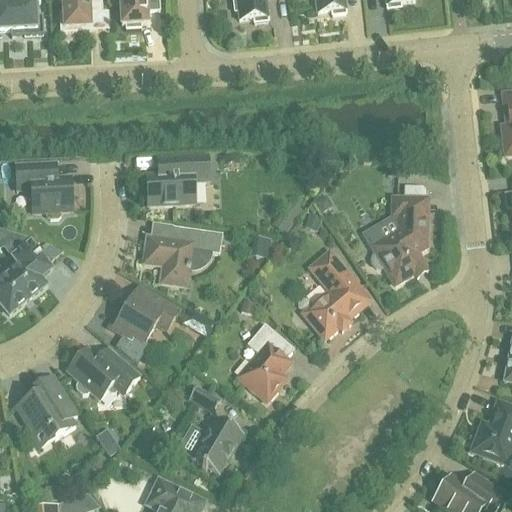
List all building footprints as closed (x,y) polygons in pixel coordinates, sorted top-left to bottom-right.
[(0,0),(0,34),(11,34),(11,40),(44,38),(43,19),(37,19),(36,5),(7,7),(6,0),(0,0)] [(59,15),(60,36),(82,34),(82,30),(90,30),(89,16),(102,15),(101,0),(62,0),(63,15),(59,15)] [(160,14),(159,0),(120,0),(122,28),(125,28),(126,32),(142,31),(141,27),(148,27),(147,15),(160,14)] [(235,0),(236,0),(232,1),(234,15),(238,15),(239,23),(253,22),(254,27),(268,25),(264,0),(235,0)] [(314,0),(317,16),(331,15),(332,19),(346,18),(343,0),(314,0)] [(385,0),(387,13),(401,11),(400,6),(415,5),(414,0),(385,0)] [(502,130),(505,159),(511,158),(511,96),(503,97),(506,129),(502,130)] [(208,161),(158,163),(159,178),(147,179),(149,211),(195,208),(193,186),(209,186),(208,161)] [(73,214),(71,181),(54,182),(50,179),(50,168),(15,170),(17,193),(18,193),(18,192),(25,191),(25,200),(28,203),(32,202),(33,216),(46,216),(47,220),(50,223),(58,223),(61,219),(61,215),(73,214)] [(417,281),(428,274),(417,256),(426,251),(427,218),(419,218),(419,202),(393,201),(392,219),(398,220),(398,235),(387,241),(391,247),(376,256),(373,260),(372,264),(373,268),(376,271),(380,272),(384,271),(395,289),(414,277),(417,281)] [(322,222),(310,217),(304,229),(317,234),(322,222)] [(144,267),(163,270),(161,286),(186,290),(192,254),(219,258),(222,237),(157,228),(155,242),(147,241),(144,267)] [(255,261),(273,262),(275,244),(257,242),(255,261)] [(52,271),(30,245),(12,259),(19,268),(0,282),(0,306),(9,318),(47,288),(41,280),(52,271)] [(63,255),(46,247),(42,250),(52,263),(63,255)] [(329,295),(303,318),(324,343),(339,332),(342,335),(351,328),(347,324),(370,305),(329,256),(310,272),(329,295)] [(166,334),(178,314),(138,291),(132,302),(127,300),(109,331),(131,345),(134,340),(145,347),(156,328),(166,334)] [(256,307),(244,303),(240,314),(253,318),(256,307)] [(216,328),(202,319),(196,330),(211,338),(216,328)] [(267,406),(286,383),(280,378),(291,366),(286,363),(294,353),(265,328),(247,349),(258,358),(238,382),(247,390),(249,393),(252,395),(254,397),(258,398),(267,406)] [(140,380),(107,352),(99,362),(87,352),(67,375),(79,386),(76,389),(76,393),(82,398),(87,398),(90,395),(100,404),(108,395),(111,397),(115,397),(120,391),(126,396),(140,380)] [(28,404),(13,413),(14,415),(17,412),(30,434),(27,436),(28,437),(31,435),(35,441),(48,433),(54,444),(75,431),(77,434),(87,428),(77,412),(73,414),(53,380),(24,398),(28,404)] [(221,405),(196,391),(189,403),(213,417),(221,405)] [(511,410),(498,405),(489,429),(482,426),(471,455),(507,468),(511,454),(511,410)] [(228,464),(234,454),(243,438),(216,422),(191,464),(202,470),(201,472),(206,475),(207,473),(218,480),(228,464)] [(503,511),(510,503),(474,478),(465,491),(451,481),(434,505),(444,511),(503,511)] [(158,483),(146,508),(154,511),(201,511),(205,505),(158,483)] [(53,502),(68,501),(67,486),(52,487),(53,502)]
